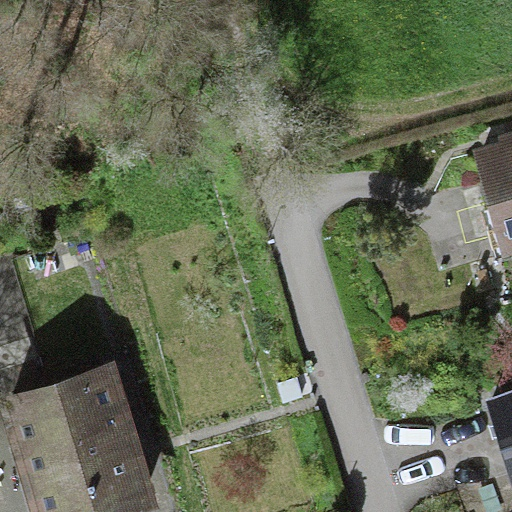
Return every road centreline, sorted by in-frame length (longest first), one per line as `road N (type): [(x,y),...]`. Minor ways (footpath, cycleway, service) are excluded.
road 1 (residential): [(273,182),(373,494)]
road 2 (track): [(511,107),(273,182)]
road 3 (track): [(206,0),(273,182)]
